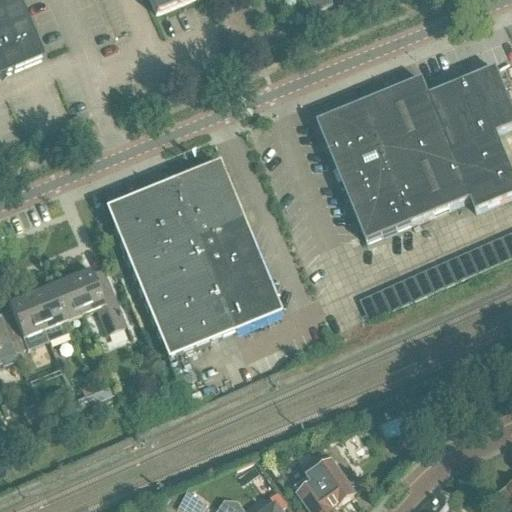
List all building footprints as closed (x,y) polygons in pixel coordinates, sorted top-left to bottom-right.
[(0,0),(0,81),(43,64),(17,0),(0,0)] [(147,0),(156,19),(201,0),(147,0)] [(305,0),(313,18),(331,10),(327,0),(305,0)] [(511,110),(496,73),(464,87),(430,101),(423,85),(318,128),(368,248),(472,205),(477,217),(511,202),(511,173),(498,139),(511,133),(511,110)] [(172,187),(191,234),(204,264),(250,244),(219,168),(191,180),(172,187)] [(160,192),(106,214),(105,214),(167,365),(235,338),(204,264),(191,234),(172,187),(160,192)] [(511,237),(502,242),(511,264),(511,263),(511,237)] [(491,247),(500,269),(511,264),(502,242),(491,247)] [(235,338),(281,319),(250,244),(204,264),(235,338)] [(480,252),(489,274),(500,269),(491,247),(480,252)] [(469,257),(479,279),(489,274),(480,252),(469,257)] [(458,262),(468,284),(479,279),(469,257),(458,262)] [(447,267),(457,289),(468,284),(458,262),(447,267)] [(436,272),(446,293),(457,289),(447,267),(436,272)] [(436,272),(425,276),(435,298),(446,293),(436,272)] [(69,285),(83,320),(95,315),(106,341),(126,333),(119,316),(109,290),(98,294),(90,276),(69,285)] [(414,281),(424,303),(435,298),(425,276),(414,281)] [(403,286),(413,308),(424,303),(414,281),(403,286)] [(49,293),(63,328),(83,320),(69,285),(49,293)] [(403,286),(392,291),(402,313),(413,308),(403,286)] [(381,296),(391,318),(402,313),(392,291),(381,296)] [(29,301),(43,336),(48,348),(68,340),(63,328),(49,293),(29,301)] [(381,296),(370,301),(380,323),(391,318),(381,296)] [(0,318),(0,322),(4,333),(15,359),(27,354),(23,344),(43,336),(29,301),(8,310),(10,315),(0,318)] [(370,301),(360,306),(369,328),(380,323),(370,301)] [(0,334),(0,355),(3,364),(15,359),(4,333),(0,334)] [(92,399),(95,407),(111,401),(107,392),(92,399)] [(95,407),(92,399),(76,406),(79,414),(95,407)] [(294,492),(298,498),(307,511),(338,511),(355,500),(331,465),(294,492)] [(511,511),(511,492),(500,498),(506,511),(511,511)] [(189,498),(181,511),(206,511),(208,509),(189,498)]
